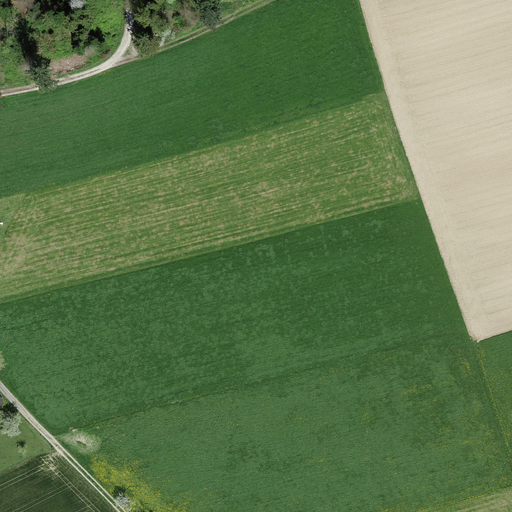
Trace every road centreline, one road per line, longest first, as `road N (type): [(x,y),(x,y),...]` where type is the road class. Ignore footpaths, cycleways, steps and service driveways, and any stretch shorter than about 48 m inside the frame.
road 1 (track): [(127,0),(131,60),(0,93)]
road 2 (track): [(121,511),(0,391)]
